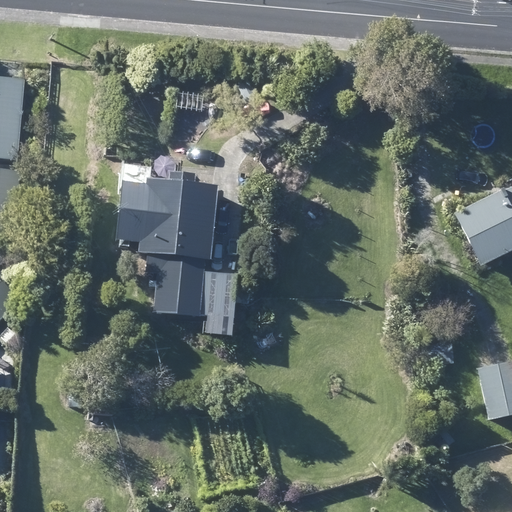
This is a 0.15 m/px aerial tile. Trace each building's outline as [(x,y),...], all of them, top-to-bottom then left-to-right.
[(253,99),(244,84),(236,89),(246,104),(253,99)] [(208,117),(209,97),(173,94),(172,114),(208,117)] [(0,233),(9,235),(13,177),(0,176),(0,233)] [(186,180),(179,179),(164,177),(164,188),(137,185),(136,192),(113,189),(110,189),(105,244),(131,247),(130,258),(140,259),(139,267),(144,268),(144,277),(151,278),(147,317),(192,321),(198,264),(201,264),(209,193),(186,190),(186,180)] [(511,187),(497,194),(447,218),(472,270),(508,252),(511,250),(511,187)] [(0,317),(11,307),(0,296),(0,317)] [(9,326),(0,337),(0,344),(15,357),(28,342),(9,326)] [(425,367),(448,366),(447,347),(411,349),(412,366),(425,364),(425,367)] [(509,364),(479,371),(471,372),(482,425),(511,418),(511,368),(511,364),(509,364)] [(222,381),(205,379),(204,387),(221,388),(222,381)] [(447,390),(415,392),(416,409),(449,406),(447,390)] [(430,447),(436,455),(449,444),(442,437),(430,447)]
